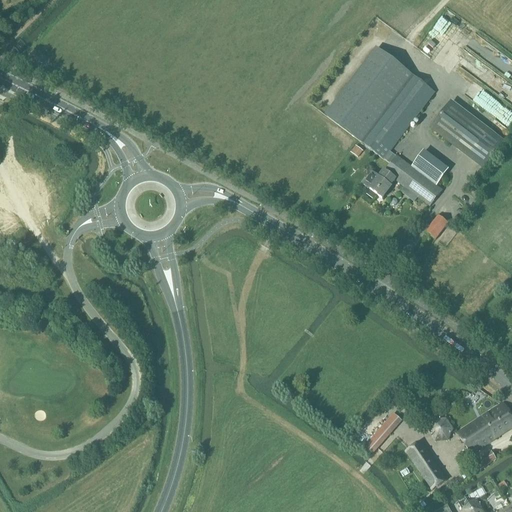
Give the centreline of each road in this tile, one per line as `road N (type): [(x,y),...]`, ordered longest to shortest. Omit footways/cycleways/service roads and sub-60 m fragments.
road 1 (tertiary): [(511,388),(400,304),(237,203),(209,194),(179,198)]
road 2 (secondary): [(159,511),(188,424),(190,376),(158,235)]
road 3 (secondary): [(138,179),(113,137),(0,77)]
